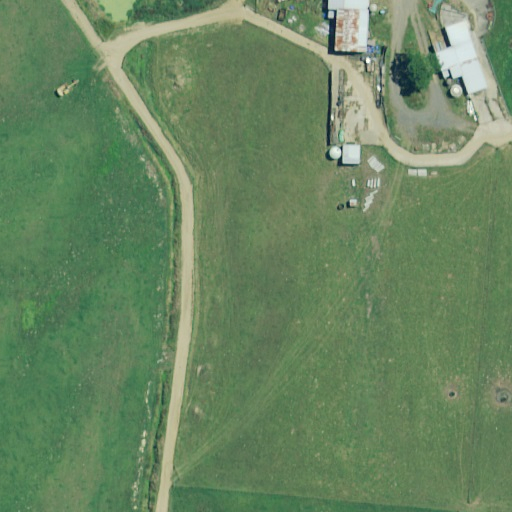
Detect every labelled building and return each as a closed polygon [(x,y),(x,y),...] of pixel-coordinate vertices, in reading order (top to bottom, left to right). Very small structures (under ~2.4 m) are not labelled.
[(368,0),(329,0),(329,13),(336,14),(334,51),(366,53),(368,0)] [(487,89),(466,23),(447,29),(453,48),(436,53),(445,82),(463,76),(469,94),(487,89)] [(452,97),(453,97),(455,98),(456,99),(458,98),(459,98),(460,98),(461,97),(462,96),(463,95),(464,94),(464,92),(464,91),(464,90),(464,88),(463,87),(463,86),(462,85),(461,84),(459,84),(458,83),(457,83),(455,83),(454,84),(453,84),(452,85),(451,86),(450,87),(449,88),(449,89),(449,91),(449,92),(449,93),(450,95),(451,96),(452,97)] [(342,147),(331,146),(330,158),(341,159),(342,147)] [(360,164),(360,146),(343,146),(343,164),(360,164)]
